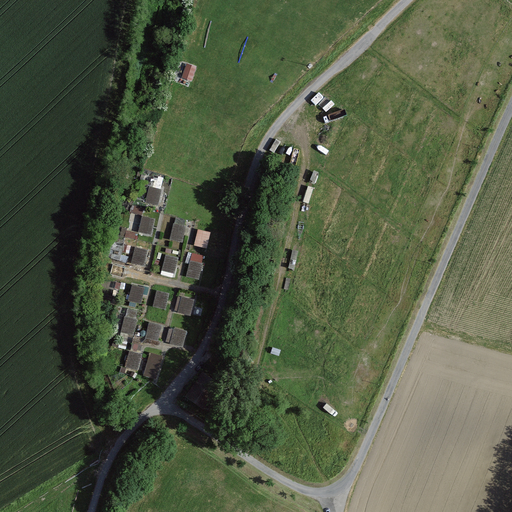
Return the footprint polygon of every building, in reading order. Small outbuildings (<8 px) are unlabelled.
[(196,67),(186,64),(182,77),(192,80),(196,67)] [(161,190),(150,187),(146,202),(158,205),(161,190)] [(154,219),(142,217),(139,232),(150,234),(154,219)] [(185,227),(174,224),(171,239),(182,241),(185,227)] [(209,233),(198,230),(194,245),(206,248),(209,233)] [(147,251),(136,248),(132,263),(143,266),(147,251)] [(203,256),(191,253),(186,276),(198,279),(203,256)] [(178,258),(166,255),(162,270),(174,273),(178,258)] [(143,288),(132,285),(129,300),(140,303),(143,288)] [(168,294),(156,291),(153,306),(165,309),(168,294)] [(193,301),(182,298),(178,313),(190,316),(193,301)] [(137,320),(124,316),(120,331),(133,335),(137,320)] [(161,326),(149,324),(146,338),(157,341),(161,326)] [(185,332),(174,329),(170,343),(182,346),(185,332)] [(142,354),(130,351),(125,366),(137,370),(142,354)] [(166,351),(163,365),(176,368),(180,353),(166,351)] [(162,356),(149,353),(143,375),(156,379),(162,356)] [(201,373),(185,397),(203,409),(219,385),(201,373)]
